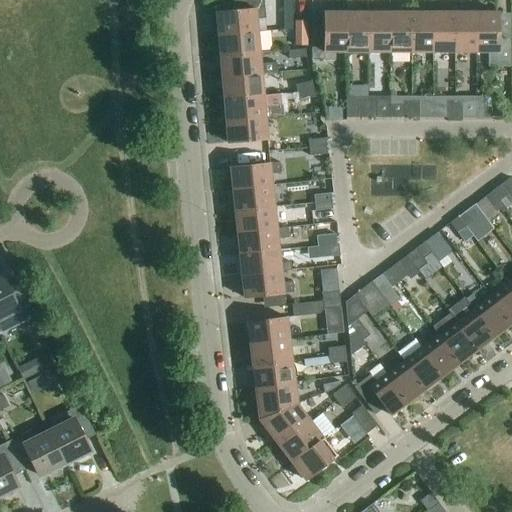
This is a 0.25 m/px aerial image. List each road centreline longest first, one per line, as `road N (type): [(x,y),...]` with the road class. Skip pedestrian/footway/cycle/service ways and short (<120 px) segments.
road 1 (residential): [(511,127),(343,130),(341,164),(353,278),(503,165),(511,167)]
road 2 (residential): [(224,439),(174,0)]
road 3 (residential): [(511,368),(407,447)]
road 4 (residential): [(17,224),(42,243),(71,232),(79,202),(57,180)]
